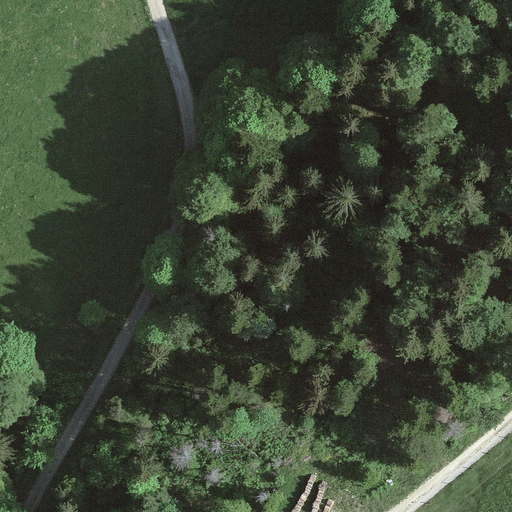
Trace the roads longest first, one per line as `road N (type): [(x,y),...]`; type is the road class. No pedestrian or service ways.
road 1 (track): [(165,0),(190,89),(194,138),(170,185),(161,243),(106,359),(12,511)]
road 2 (track): [(407,511),(511,411)]
